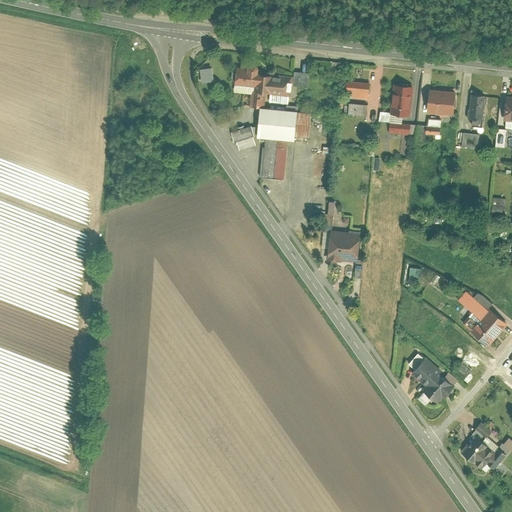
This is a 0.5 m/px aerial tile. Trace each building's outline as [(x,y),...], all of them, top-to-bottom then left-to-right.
[(251,71),(241,70),(239,88),(253,90),(252,104),(266,106),(268,91),(274,92),(276,73),(262,72),(263,66),(252,64),(251,71)] [(203,82),(215,80),(213,66),(201,68),(203,82)] [(312,72),(298,71),(296,86),(310,88),(312,72)] [(276,73),(274,92),(293,94),(295,75),(276,73)] [(376,82),(352,79),(350,96),(375,98),(376,82)] [(418,85),(398,83),(395,112),(415,114),(418,85)] [(461,91),(434,89),(431,110),(459,113),(461,91)] [(489,94),(475,93),(474,108),(472,108),(472,116),(487,118),(489,94)] [(373,103),(353,101),(353,113),(373,114),(373,103)] [(302,110),(264,107),(261,135),(269,136),(290,137),(299,138),(302,110)] [(391,121),(391,111),(381,110),(380,120),(391,121)] [(414,122),(394,121),(393,130),(413,132),(414,122)] [(255,124),(235,130),(239,141),(259,135),(255,124)] [(444,125),(430,124),(429,132),(443,134),(444,125)] [(509,128),(501,128),(499,145),(508,145),(509,128)] [(481,132),(466,131),(465,146),(480,147),(481,132)] [(290,137),(269,136),(265,176),(287,178),(290,137)] [(329,213),(335,214),(337,201),(331,200),(329,213)] [(367,233),(337,231),(335,258),(365,260),(367,233)] [(411,278),(422,279),(423,267),(411,266),(411,278)] [(471,289),(462,299),(486,319),(495,310),(471,289)] [(469,322),(493,343),(511,322),(496,308),(495,310),(486,319),(483,323),(474,315),(469,322)] [(428,357),(422,352),(412,363),(416,367),(413,371),(430,386),(427,389),(441,402),(448,395),(450,396),(461,384),(429,356),(428,357)] [(428,405),(434,397),(426,390),(419,398),(428,405)] [(485,421),(479,427),(490,437),(496,430),(485,421)] [(479,433),(465,450),(485,468),(491,461),(500,451),(479,433)] [(498,467),(511,450),(505,445),(500,451),(491,461),(498,467)]
